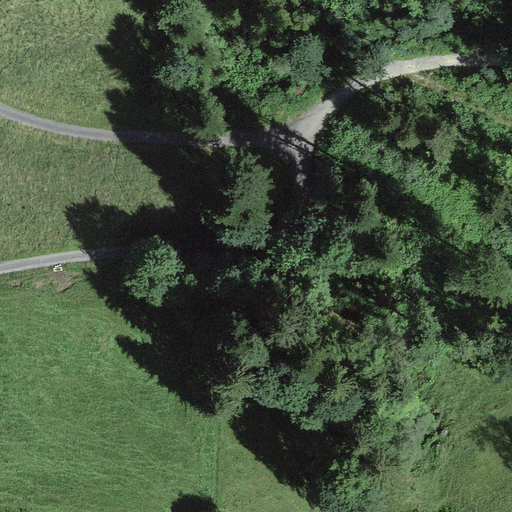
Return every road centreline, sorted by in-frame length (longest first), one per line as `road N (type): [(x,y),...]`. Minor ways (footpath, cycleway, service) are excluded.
road 1 (track): [(511,86),(440,84),(326,115),(289,161),(306,209),(245,253),(0,285)]
road 2 (track): [(289,161),(262,141),(231,135),(121,134),(0,108)]
